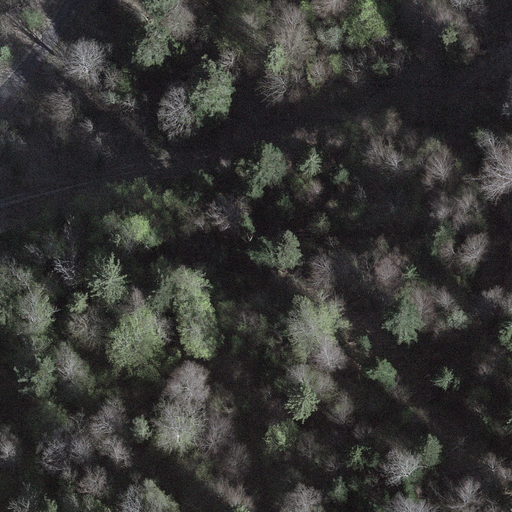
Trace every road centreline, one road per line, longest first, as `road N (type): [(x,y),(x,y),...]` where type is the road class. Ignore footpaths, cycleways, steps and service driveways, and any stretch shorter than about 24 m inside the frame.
road 1 (track): [(511,60),(477,81),(384,110),(0,205)]
road 2 (unclassified): [(0,96),(73,0)]
